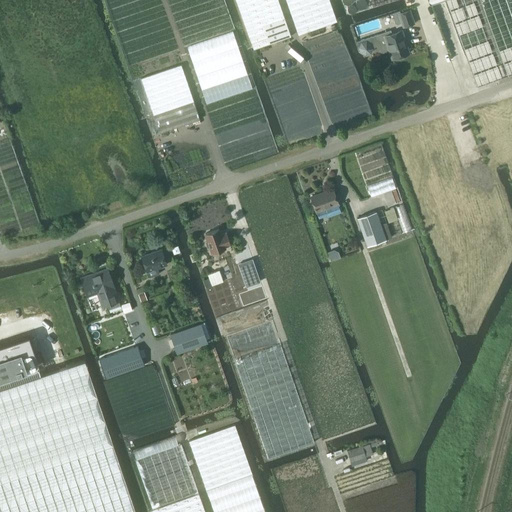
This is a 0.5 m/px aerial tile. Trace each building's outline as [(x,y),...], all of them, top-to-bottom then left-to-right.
[(277,0),(235,0),(253,48),(290,35),(277,0)] [(284,0),(297,35),(335,20),(327,0),(284,0)] [(413,23),(409,10),(398,13),(402,26),(413,23)] [(372,49),(386,44),(391,58),(396,57),(398,58),(402,57),(403,54),(406,53),(401,39),(403,38),(401,30),(387,34),(386,31),(357,41),(361,52),(365,54),(370,53),(372,49)] [(159,132),(179,125),(199,118),(180,64),(140,78),(159,132)] [(310,196),(315,211),(337,203),(332,188),(310,196)] [(398,219),(394,207),(384,210),(388,222),(398,219)] [(375,210),(356,217),(366,245),(385,239),(391,236),(386,223),(380,225),(375,210)] [(220,235),(217,229),(204,233),(207,241),(205,242),(207,247),(209,247),(211,253),(224,249),(224,246),(229,244),(225,233),(220,235)] [(141,256),(146,271),(147,271),(149,277),(159,274),(157,267),(166,263),(160,248),(141,256)] [(245,261),(238,264),(242,276),(246,286),(253,284),(245,261)] [(115,292),(114,292),(112,287),(114,286),(107,268),(80,277),(86,296),(96,292),(98,298),(101,297),(105,306),(118,301),(115,292)] [(208,278),(202,280),(205,288),(211,286),(208,278)] [(138,294),(141,301),(147,299),(144,292),(138,294)] [(132,309),(130,302),(124,305),(126,312),(132,309)] [(225,335),(250,409),(268,457),(313,442),(297,393),(272,319),(225,335)] [(200,323),(169,334),(176,354),(207,342),(200,323)] [(98,359),(105,377),(143,364),(137,346),(98,359)] [(0,511),(135,511),(84,359),(0,386),(0,511)] [(235,424),(189,440),(206,489),(252,473),(235,424)] [(203,511),(197,492),(179,444),(133,460),(151,509),(148,509),(149,511),(203,511)] [(350,461),(366,456),(362,446),(347,450),(350,461)]
